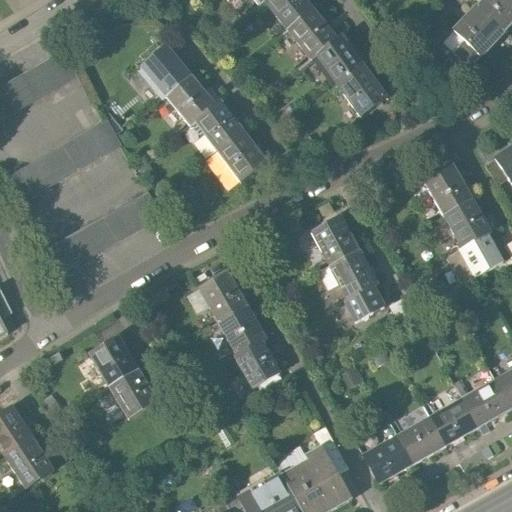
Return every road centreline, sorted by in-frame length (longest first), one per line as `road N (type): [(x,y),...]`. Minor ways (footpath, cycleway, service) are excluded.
road 1 (residential): [(511,90),(222,231)]
road 2 (residential): [(222,231),(377,511)]
road 3 (residential): [(222,231),(55,335)]
road 4 (residential): [(0,213),(55,335)]
